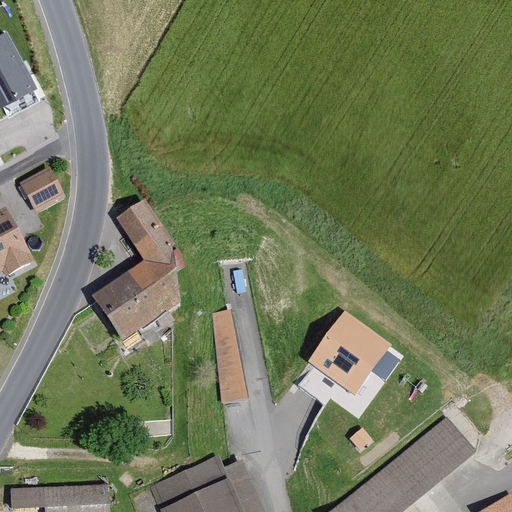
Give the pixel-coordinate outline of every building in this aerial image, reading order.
[(0,107),(33,90),(5,38),(0,40),(0,107)] [(47,170),(17,187),(33,215),(63,199),(47,170)] [(141,205),(113,223),(141,266),(91,302),(122,345),(177,307),(165,240),(141,205)] [(0,276),(1,276),(4,281),(30,267),(27,261),(29,260),(4,214),(0,215),(0,276)] [(388,343),(345,312),(311,358),(354,389),(388,343)] [(247,405),(233,315),(210,319),(224,408),(247,405)] [(406,511),(477,454),(447,417),(332,511),(406,511)] [(149,489),(158,511),(263,511),(243,464),(225,472),(219,459),(149,489)] [(111,511),(110,487),(10,493),(10,511),(111,511)] [(511,511),(511,497),(511,496),(486,511),(511,511)]
